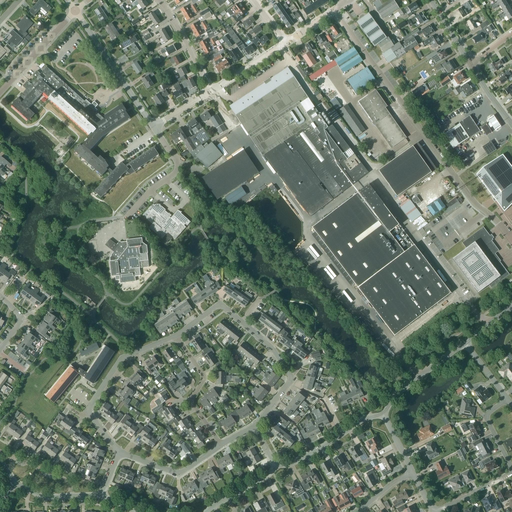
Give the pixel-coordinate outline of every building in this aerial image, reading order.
[(51,8),(42,0),(39,0),(37,3),(37,4),(33,9),(32,8),(29,12),(34,16),(42,8),(47,13),(51,8)] [(146,1),(145,1),(145,0),(139,4),(142,8),(139,10),(141,13),(144,10),(143,9),(149,6),(147,3),(146,1)] [(318,8),(323,5),(319,0),(316,0),(317,0),(318,1),(317,1),(314,3),(318,8)] [(383,19),(398,8),(392,0),(391,0),(377,9),(383,19)] [(499,5),(502,9),(508,5),(504,0),(503,0),(492,7),(494,10),(498,7),(497,6),(499,5)] [(312,12),(318,8),(314,3),(310,5),(310,4),(308,1),(306,2),(312,12)] [(307,7),(306,8),(303,10),(307,15),(312,12),(306,2),(304,4),(306,7),(307,7)] [(418,8),(415,2),(408,7),(407,6),(404,9),(404,8),(398,12),(401,16),(406,13),(406,12),(410,10),(411,12),(418,8)] [(232,16),(236,12),(243,7),(240,3),(235,6),(234,5),(226,11),(231,16),(232,16)] [(273,7),(277,12),(287,5),(285,4),(281,6),(279,3),(273,7)] [(95,11),(99,17),(98,18),(101,22),(107,18),(106,15),(111,11),(106,4),(103,6),(106,11),(104,12),(100,7),(95,11)] [(124,14),(129,11),(124,4),(120,7),(124,14)] [(194,4),(191,6),(192,8),(189,10),(188,9),(189,9),(187,7),(186,6),(180,10),(184,15),(196,8),(194,4)] [(464,8),(463,7),(458,10),(463,17),(468,14),(467,12),(472,9),(469,4),(466,6),(467,7),(464,8)] [(277,12),(281,17),(286,14),(284,11),(288,8),(287,5),(277,12)] [(497,16),(499,18),(511,11),(508,5),(502,9),(504,13),(502,14),(501,13),(497,16)] [(246,12),(243,7),(236,12),(232,16),(237,22),(243,18),(241,15),(246,12)] [(198,11),(196,8),(184,15),(187,21),(193,17),(191,14),(194,12),(195,13),(198,11)] [(504,18),(503,17),(506,16),(508,20),(511,17),(511,11),(499,18),(500,20),(504,18)] [(150,17),(152,20),(157,17),(153,12),(149,15),(148,15),(145,17),(146,19),(150,17)] [(411,19),(407,21),(411,26),(414,24),(413,23),(418,20),(420,24),(423,22),(424,23),(428,20),(426,16),(425,17),(421,12),(415,16),(413,18),(411,19)] [(301,17),(298,13),(294,16),(284,23),(288,28),(293,24),(291,21),(295,18),(296,20),(301,17)] [(390,62),(396,57),(397,58),(405,53),(411,49),(418,44),(413,38),(401,46),(399,42),(394,46),(388,37),(387,38),(384,34),(369,13),(368,14),(357,22),(369,39),(375,47),(378,44),(383,53),(381,54),(382,55),(384,57),(388,63),(390,62)] [(288,17),(286,14),(281,17),(284,23),(294,16),(292,14),(288,17)] [(25,37),(28,34),(25,32),(33,23),(27,18),(25,16),(16,26),(21,29),(19,32),(25,37)] [(475,23),(473,21),(477,19),(476,16),(472,19),(467,22),(472,30),(480,25),(480,24),(478,23),(476,23),(475,23)] [(157,17),(152,20),(154,24),(151,26),(152,28),(156,26),(160,23),(157,17)] [(249,19),(248,19),(245,21),(242,24),(238,26),(240,29),(244,26),(247,24),(249,26),(255,21),(252,17),(249,19)] [(193,32),(206,25),(204,21),(201,23),(202,24),(198,26),(196,23),(190,26),(193,32)] [(117,26),(116,26),(115,26),(114,27),(111,23),(105,28),(109,34),(116,30),(118,28),(117,26)] [(208,28),(206,25),(193,32),(197,38),(203,34),(201,31),(204,29),(205,30),(208,28)] [(252,30),(249,32),(250,35),(254,32),(255,34),(262,29),(259,25),(255,28),(255,27),(252,30)] [(333,32),(334,34),(332,36),(334,39),(341,34),(337,29),(335,25),(331,28),(333,31),(333,32)] [(423,33),(426,37),(434,32),(430,25),(417,33),(418,36),(423,33)] [(118,28),(116,30),(109,34),(111,37),(110,37),(112,41),(113,40),(120,36),(117,31),(119,30),(118,28)] [(160,33),(162,37),(167,34),(164,28),(159,31),(155,33),(156,35),(160,33)] [(486,39),(486,38),(486,37),(485,35),(487,34),(484,29),(476,34),(477,35),(472,39),(475,44),(480,41),(481,41),(482,41),(483,41),(484,40),(485,40),(486,39)] [(12,36),(6,43),(12,48),(15,45),(16,46),(23,39),(13,30),(9,33),(12,36)] [(214,36),(219,34),(217,31),(208,35),(209,39),(214,36)] [(164,41),(161,43),(162,45),(165,43),(170,40),(167,34),(162,37),(164,41)] [(228,34),(223,38),(229,47),(235,43),(228,34)] [(326,37),(330,43),(334,40),(330,34),(326,37)] [(258,44),(260,42),(262,45),(266,43),(265,42),(269,40),(265,35),(259,39),(257,36),(251,40),(253,42),(256,47),(259,45),(258,44)] [(321,44),(323,43),(324,45),(326,49),(331,46),(330,44),(329,42),(327,43),(326,41),(324,38),(323,38),(321,35),(317,37),(319,41),(321,44)] [(134,43),(138,41),(135,36),(120,45),(123,50),(130,45),(133,47),(130,50),(134,55),(139,51),(134,43)] [(437,37),(435,38),(433,36),(422,42),(425,47),(430,44),(431,46),(433,44),(435,48),(441,44),(437,37)] [(217,41),(215,37),(213,38),(210,40),(211,42),(208,43),(206,40),(199,43),(202,49),(215,42),(218,41),(218,40),(217,41)] [(218,41),(215,42),(202,49),(205,55),(212,51),(210,47),(213,46),(214,47),(217,46),(220,44),(218,41)] [(312,56),(317,53),(315,49),(311,42),(310,43),(309,42),(307,43),(308,44),(305,45),(309,52),(302,56),(310,68),(317,63),(312,56)] [(238,43),(236,44),(241,51),(243,50),(243,51),(245,50),(248,55),(255,50),(251,45),(246,48),(244,45),(241,47),(238,43)] [(4,48),(0,45),(0,57),(0,58),(6,52),(8,54),(11,51),(5,46),(4,48)] [(167,49),(166,48),(161,51),(163,54),(167,52),(169,55),(177,51),(173,45),(167,49)] [(335,60),(334,60),(343,73),(362,61),(363,61),(354,47),(353,47),(339,57),(335,60)] [(234,49),(229,53),(235,62),(240,59),(238,56),(239,56),(236,52),(234,49)] [(449,55),(445,50),(442,52),(441,51),(431,58),(433,61),(434,60),(436,63),(449,55)] [(337,57),(333,51),(327,55),(330,61),(337,57)] [(224,69),(217,57),(215,54),(212,56),(213,59),(216,63),(215,63),(217,65),(215,66),(219,72),(224,69)] [(220,54),(217,57),(224,69),(230,66),(226,59),(223,62),(221,59),(222,57),(220,54)] [(154,60),(157,65),(162,62),(159,56),(154,60)] [(174,57),(169,60),(172,64),(174,63),(174,62),(175,62),(177,65),(182,62),(178,56),(175,58),(174,57)] [(137,74),(142,71),(139,65),(142,63),(138,58),(133,61),(135,64),(132,66),(137,74)] [(494,62),(489,65),(494,73),(499,69),(498,67),(503,64),(503,65),(506,63),(503,58),(500,60),(500,61),(495,64),(494,62)] [(448,73),(451,71),(456,68),(451,60),(446,63),(443,66),(448,73)] [(298,65),(296,66),(305,79),(306,78),(298,65)] [(20,96),(12,105),(29,121),(35,114),(29,109),(38,99),(43,93),(49,98),(48,98),(89,135),(90,135),(91,135),(83,145),(82,146),(80,144),(74,151),(102,176),(107,170),(111,173),(94,191),(95,192),(101,198),(127,172),(130,175),(133,173),(135,172),(135,171),(159,155),(154,148),(127,167),(121,162),(119,164),(113,171),(110,168),(108,167),(109,166),(105,161),(106,161),(100,156),(98,158),(90,151),(93,148),(102,137),(126,120),(127,121),(131,118),(126,111),(125,111),(126,110),(122,104),(104,116),(105,118),(104,119),(96,111),(95,112),(92,110),(94,108),(92,107),(91,106),(90,107),(87,105),(88,104),(85,101),(69,86),(47,67),(42,72),(46,76),(44,79),(40,75),(41,74),(37,71),(33,76),(36,79),(31,84),(30,83),(30,82),(29,81),(28,80),(24,85),(23,85),(23,86),(23,87),(24,87),(26,89),(20,96)] [(184,67),(185,67),(184,67),(179,70),(178,69),(173,72),(175,74),(179,72),(181,77),(178,79),(179,82),(186,79),(185,79),(184,76),(188,73),(184,67)] [(367,67),(348,80),(356,93),(376,81),(367,67)] [(272,166),(310,217),(343,191),(368,172),(332,125),(328,128),(319,114),(321,112),(318,107),(316,109),(309,98),(290,70),(289,68),(271,79),(270,78),(270,79),(265,83),(264,82),(265,83),(230,107),(242,124),(263,156),(264,155),(267,159),(272,166)] [(154,84),(150,78),(155,75),(151,69),(145,73),(147,77),(141,80),(142,81),(142,80),(145,85),(148,88),(147,89),(154,84)] [(461,72),(453,77),(454,79),(453,80),(453,81),(454,82),(455,83),(456,82),(458,84),(466,79),(461,72)] [(506,72),(504,74),(505,76),(498,80),(501,84),(507,80),(508,80),(510,79),(509,77),(506,73),(506,72)] [(448,76),(439,82),(442,86),(445,85),(444,84),(450,80),(448,76)] [(187,81),(187,80),(180,83),(183,88),(189,85),(191,89),(196,86),(192,78),(187,81)] [(181,90),(182,90),(179,85),(178,82),(173,85),(176,91),(173,93),(176,98),(183,94),(181,90)] [(459,89),(458,87),(453,90),(456,95),(461,92),(463,91),(467,97),(474,92),(468,82),(460,87),(459,89)] [(421,85),(412,92),(416,97),(425,91),(422,86),(421,85)] [(153,98),(156,102),(155,103),(157,106),(159,106),(165,102),(163,99),(169,95),(165,90),(159,94),(153,98)] [(387,106),(376,90),(361,100),(358,102),(391,148),(406,138),(385,108),(387,106)] [(318,91),(314,93),(316,96),(316,97),(319,101),(323,98),(320,94),(318,91)] [(95,112),(96,111),(97,110),(95,108),(98,105),(94,101),(91,105),(86,100),(85,101),(88,104),(87,105),(90,107),(91,106),(92,107),(94,108),(92,110),(95,112)] [(347,105),(339,110),(357,136),(365,130),(347,105)] [(336,120),(340,117),(335,111),(331,114),(333,117),(336,120)] [(204,121),(205,122),(208,120),(207,119),(209,118),(216,128),(222,123),(217,114),(213,116),(212,115),(210,116),(208,112),(200,117),(203,122),(204,121)] [(434,124),(438,121),(432,114),(429,116),(434,124)] [(493,115),(488,119),(495,130),(501,126),(493,115)] [(486,123),(478,129),(469,116),(459,123),(460,123),(445,133),(444,134),(453,149),(469,138),(482,129),(486,135),(491,132),(489,128),(486,123)] [(198,124),(195,119),(188,124),(192,129),(197,126),(199,130),(203,127),(200,122),(198,124)] [(217,128),(221,134),(226,130),(222,125),(221,125),(217,128)] [(190,152),(196,148),(190,138),(190,137),(187,138),(184,134),(180,129),(170,135),(176,143),(177,142),(178,142),(179,141),(179,140),(178,139),(180,137),(182,139),(190,152)] [(210,139),(204,129),(190,138),(196,148),(201,145),(210,139)] [(491,141),(482,147),(487,154),(488,156),(496,150),(495,148),(491,141)] [(203,146),(201,145),(196,148),(190,152),(195,158),(194,159),(198,163),(200,160),(207,168),(222,155),(211,142),(208,145),(207,143),(203,146)] [(436,169),(426,154),(418,142),(412,147),(379,170),(397,197),(406,190),(436,169)] [(244,150),(202,178),(217,200),(259,172),(244,150)] [(483,167),(476,174),(494,198),(504,211),(509,202),(511,199),(511,166),(503,154),(483,167)] [(0,157),(0,163),(3,166),(5,164),(9,167),(11,165),(0,157)] [(272,166),(267,159),(263,162),(268,169),(272,166)] [(359,192),(312,227),(358,288),(395,336),(451,293),(414,245),(384,205),(384,204),(369,184),(359,192)] [(439,197),(427,206),(434,216),(441,211),(446,207),(444,204),(439,197)] [(457,206),(460,204),(456,197),(446,204),(448,207),(443,211),(446,214),(457,206)] [(409,198),(400,205),(412,221),(422,215),(409,198)] [(178,210),(173,216),(171,218),(168,216),(169,214),(165,210),(166,210),(162,207),(161,206),(160,205),(160,204),(158,204),(156,204),(154,205),(153,204),(152,205),(150,206),(143,215),(152,224),(149,227),(163,239),(167,242),(169,240),(171,241),(173,238),(175,239),(185,228),(186,227),(184,225),(185,224),(187,226),(188,225),(191,222),(181,213),(182,212),(181,212),(180,211),(178,210)] [(495,253),(499,251),(499,250),(492,241),(493,240),(490,236),(492,235),(490,236),(483,227),(464,241),(462,243),(466,248),(452,259),(478,293),(489,285),(491,288),(509,274),(494,254),(495,253)] [(147,245),(146,245),(143,242),(142,238),(134,239),(127,240),(127,241),(123,242),(120,247),(110,239),(105,245),(115,253),(112,256),(111,255),(110,258),(110,261),(111,268),(111,269),(112,276),(115,276),(116,280),(120,279),(120,283),(128,282),(136,281),(135,276),(141,276),(139,262),(148,260),(146,245),(147,245)] [(6,271),(0,279),(2,281),(3,280),(5,282),(9,277),(11,278),(16,273),(11,269),(8,273),(6,271)] [(206,282),(214,293),(218,290),(218,289),(221,287),(217,281),(214,283),(213,282),(210,281),(209,282),(208,281),(206,282)] [(209,297),(214,293),(206,282),(204,283),(207,288),(204,290),(209,297)] [(23,298),(29,290),(27,288),(30,284),(28,283),(20,294),(22,296),(22,297),(23,298)] [(231,297),(238,286),(237,284),(233,289),(227,284),(223,290),(226,293),(226,294),(231,297)] [(240,287),(238,286),(231,297),(235,300),(240,293),(237,291),(240,287)] [(198,287),(196,288),(204,300),(209,297),(204,290),(201,291),(198,287)] [(32,292),(29,290),(23,298),(25,299),(26,298),(29,300),(37,289),(34,288),(32,292)] [(204,300),(196,288),(194,290),(197,294),(191,298),(195,305),(199,303),(204,300)] [(30,303),(32,304),(38,296),(36,294),(39,291),(37,289),(29,300),(31,302),(30,303)] [(243,295),(240,293),(235,300),(240,304),(248,292),(246,291),(243,295)] [(250,294),(248,292),(240,304),(245,307),(250,300),(247,298),(250,294)] [(38,296),(32,304),(34,306),(35,305),(38,307),(45,296),(43,294),(40,298),(38,296)] [(188,313),(193,310),(187,301),(182,304),(188,313)] [(183,316),(188,313),(182,304),(178,308),(183,316)] [(178,308),(174,310),(174,309),(172,310),(178,319),(183,316),(178,308)] [(179,321),(178,319),(172,310),(170,311),(171,312),(172,314),(169,316),(175,324),(179,321)] [(259,320),(263,324),(272,313),(270,311),(267,316),(264,314),(259,320)] [(45,317),(53,323),(55,320),(59,323),(60,321),(51,314),(49,313),(47,316),(46,315),(45,317)] [(268,327),(273,321),(270,319),(274,314),(272,313),(263,324),(268,327)] [(273,321),(268,327),(273,331),(281,320),(285,315),(285,314),(283,313),(276,323),(273,321)] [(281,320),(273,331),(277,334),(278,333),(280,335),(285,329),(280,325),(286,316),(285,315),(281,320)] [(170,327),(175,324),(169,316),(164,319),(170,327)] [(51,325),(53,323),(45,317),(43,319),(45,320),(43,322),(54,330),(55,328),(51,325)] [(170,327),(164,319),(159,322),(165,331),(170,327)] [(218,331),(220,333),(228,323),(223,320),(218,326),(221,328),(218,331)] [(40,324),(38,326),(47,332),(48,329),(52,332),(54,330),(43,322),(41,325),(40,324)] [(160,334),(165,331),(159,322),(155,325),(160,334)] [(227,334),(232,327),(228,323),(220,333),(222,334),(224,331),(227,334)] [(47,332),(38,326),(37,328),(38,328),(36,331),(39,334),(43,336),(47,339),(49,337),(45,334),(47,332)] [(228,339),(229,340),(237,331),(232,327),(227,334),(230,336),(228,339)] [(284,345),(289,339),(291,336),(288,334),(289,332),(285,329),(280,335),(283,337),(279,342),(284,345)] [(237,331),(229,340),(231,342),(234,339),(237,341),(242,335),(237,331)] [(24,337),(32,342),(34,340),(38,343),(39,341),(39,340),(36,338),(28,333),(26,336),(25,335),(24,337)] [(191,343),(194,348),(202,342),(200,339),(202,338),(198,333),(193,337),(195,339),(191,343)] [(291,341),(289,339),(284,345),(288,349),(292,344),(294,346),(299,340),(295,336),(291,341)] [(34,344),(32,342),(24,337),(23,338),(24,339),(22,342),(33,350),(34,348),(33,346),(34,344)] [(304,343),(299,340),(294,346),(297,348),(293,353),(298,356),(303,349),(300,347),(304,343)] [(19,344),(17,345),(26,351),(27,349),(31,352),(33,350),(22,342),(20,344),(19,344)] [(209,349),(206,344),(204,345),(202,342),(194,348),(198,353),(202,349),(204,352),(206,351),(209,349)] [(238,355),(240,357),(248,346),(243,342),(237,350),(240,352),(238,355)] [(82,350),(85,355),(99,348),(97,343),(87,347),(88,349),(83,351),(82,350)] [(26,351),(17,345),(16,347),(17,348),(15,351),(18,353),(20,354),(26,359),(28,356),(24,354),(26,351)] [(71,367),(46,396),(54,403),(58,399),(61,394),(65,390),(68,386),(79,373),(82,376),(85,378),(94,384),(97,379),(97,378),(100,375),(101,373),(103,370),(104,368),(106,365),(108,362),(109,361),(111,357),(112,356),(115,352),(106,346),(88,373),(87,372),(80,367),(78,370),(77,372),(71,367)] [(247,357),(253,350),(248,346),(240,357),(242,358),(244,355),(247,357)] [(303,349),(298,356),(303,360),(311,349),(309,347),(306,351),(303,349)] [(172,358),(174,361),(179,358),(175,352),(172,354),(168,348),(163,352),(169,360),(172,358)] [(203,357),(207,362),(214,357),(212,354),(214,353),(211,348),(209,349),(206,351),(208,354),(203,357)] [(247,363),(249,364),(258,354),(253,350),(247,357),(250,359),(247,363)] [(258,354),(249,364),(251,366),(253,363),(256,365),(262,357),(258,354)] [(154,356),(149,359),(155,367),(158,365),(160,367),(163,364),(159,358),(157,360),(154,356)] [(214,357),(207,362),(210,367),(215,364),(217,367),(222,363),(218,358),(216,360),(214,357)] [(155,367),(149,359),(145,362),(148,366),(145,368),(149,374),(153,372),(152,370),(155,367)] [(176,363),(179,368),(184,364),(180,359),(176,363)] [(499,371),(503,377),(507,374),(511,380),(511,379),(511,368),(508,364),(499,371)] [(310,365),(308,371),(321,374),(323,369),(310,365)] [(320,377),(321,374),(308,371),(306,376),(314,379),(315,376),(320,377)] [(0,378),(4,381),(6,379),(11,382),(12,380),(8,377),(1,372),(0,373),(0,378)] [(137,372),(132,376),(139,383),(142,381),(143,382),(147,378),(143,374),(140,376),(137,372)] [(181,379),(178,381),(183,388),(188,385),(184,380),(188,377),(184,372),(179,376),(181,379)] [(267,372),(265,374),(276,382),(280,378),(272,372),(270,375),(267,372)] [(276,382),(265,374),(264,376),(267,378),(265,381),(272,387),(276,382)] [(160,375),(155,380),(158,383),(163,379),(160,375)] [(126,382),(131,387),(133,385),(135,387),(138,385),(139,387),(141,385),(139,383),(132,376),(130,379),(129,378),(126,382)] [(306,376),(305,382),(317,386),(318,383),(314,382),(314,379),(306,376)] [(183,388),(178,381),(175,383),(173,380),(167,384),(172,391),(176,389),(178,392),(183,388)] [(130,388),(131,387),(126,382),(123,387),(125,388),(123,391),(129,395),(132,396),(135,392),(130,388)] [(317,386),(305,382),(303,388),(311,391),(312,387),(316,389),(317,386)] [(353,387),(359,399),(364,396),(363,393),(365,392),(362,385),(359,387),(360,388),(357,390),(354,384),(352,385),(353,387)] [(255,387),(254,388),(264,397),(268,392),(261,386),(258,389),(255,387)] [(353,402),(359,399),(353,387),(350,388),(352,392),(349,394),(353,402)] [(489,392),(488,391),(486,390),(483,393),(479,387),(474,391),(483,402),(488,399),(489,399),(490,397),(490,396),(491,396),(490,394),(490,393),(489,392)] [(208,391),(216,402),(218,401),(216,398),(219,396),(213,388),(208,391)] [(264,397),(254,388),(252,390),(255,393),(253,396),(261,401),(264,397)] [(129,395),(123,391),(121,389),(118,394),(122,397),(121,400),(128,404),(131,400),(127,397),(129,395)] [(160,405),(168,399),(167,397),(169,395),(166,390),(160,394),(162,397),(155,401),(158,406),(151,410),(154,414),(163,408),(160,405)] [(214,404),(216,402),(208,391),(203,395),(204,397),(209,403),(212,401),(214,404)] [(344,391),(342,393),(348,404),(353,402),(349,394),(346,395),(344,391)] [(295,397),(305,405),(307,403),(303,400),(305,398),(299,392),(295,397)] [(348,404),(342,393),(339,394),(341,398),(338,399),(342,407),(348,404)] [(70,397),(67,402),(78,409),(82,404),(70,397)] [(209,403),(204,397),(199,400),(204,407),(207,405),(210,408),(212,406),(209,403)] [(303,407),(305,405),(295,397),(291,402),(298,407),(300,405),(303,407)] [(460,414),(473,416),(474,409),(469,408),(470,401),(463,400),(460,414)] [(242,408),(247,416),(252,412),(249,408),(252,406),(248,401),(243,404),(244,406),(242,408)] [(291,402),(287,406),(297,415),(299,413),(295,410),(298,407),(291,402)] [(101,416),(107,420),(112,412),(109,410),(111,406),(107,403),(101,410),(104,412),(101,416)] [(166,417),(175,410),(174,408),(172,409),(170,406),(168,408),(164,408),(164,407),(159,411),(161,414),(163,413),(166,417)] [(297,415),(287,406),(283,411),(290,417),(292,414),(296,417),(297,415)] [(242,419),(247,416),(242,408),(239,410),(237,408),(232,412),(236,417),(239,415),(242,419)] [(177,412),(175,410),(166,417),(168,420),(166,422),(169,425),(174,422),(179,418),(175,413),(177,412)] [(112,412),(107,420),(112,424),(115,421),(118,423),(117,423),(118,423),(123,415),(121,414),(119,412),(116,415),(112,412)] [(229,417),(226,419),(231,427),(236,423),(233,418),(236,417),(232,412),(228,415),(229,417)] [(318,414),(324,426),(330,423),(326,415),(323,417),(321,413),(318,414)] [(127,431),(133,424),(129,421),(131,418),(127,414),(121,422),(122,422),(124,424),(121,427),(127,431)] [(324,426),(318,414),(316,415),(318,419),(315,421),(316,424),(319,429),(324,426)] [(276,436),(284,425),(288,420),(282,415),(279,418),(284,421),(279,427),(276,425),(271,432),(276,436)] [(61,426),(63,425),(65,427),(71,419),(66,416),(63,420),(60,418),(57,423),(61,426)] [(182,427),(190,421),(186,417),(180,421),(179,418),(174,422),(177,426),(180,424),(182,427)] [(12,435),(18,428),(14,425),(16,421),(14,419),(11,424),(6,431),(12,435)] [(71,434),(75,428),(72,427),(75,422),(71,419),(65,427),(68,429),(66,430),(71,434)] [(231,427),(226,419),(223,421),(222,419),(217,423),(220,427),(223,425),(226,430),(231,427)] [(25,426),(29,428),(33,423),(29,420),(25,426)] [(193,426),(190,421),(182,427),(184,430),(182,431),(185,435),(186,435),(194,429),(192,427),(193,426)] [(312,422),(309,423),(315,435),(321,432),(319,429),(316,424),(314,426),(312,422)] [(469,430),(471,432),(479,428),(479,426),(477,422),(474,424),(473,423),(470,425),(469,422),(461,425),(464,432),(469,430)] [(136,427),(133,424),(127,431),(132,436),(136,431),(139,433),(138,434),(144,427),(139,423),(136,427)] [(315,435),(309,423),(307,425),(309,428),(306,430),(310,438),(315,435)] [(442,428),(445,433),(452,430),(449,424),(442,428)] [(286,427),(284,425),(276,436),(280,439),(286,433),(283,431),(286,427)] [(420,433),(417,434),(420,441),(424,439),(434,434),(430,425),(419,430),(420,433)] [(146,444),(152,436),(148,433),(151,430),(146,426),(141,433),(144,435),(141,439),(146,444)] [(21,430),(18,428),(12,435),(18,439),(23,432),(23,433),(26,429),(24,427),(21,430)] [(77,430),(75,428),(71,434),(73,435),(72,437),(77,440),(78,439),(81,435),(83,432),(78,429),(77,430)] [(480,430),(479,428),(471,432),(472,435),(467,438),(470,443),(482,437),(480,434),(483,433),(481,429),(480,430)] [(195,439),(203,433),(200,429),(195,432),(194,429),(186,435),(188,438),(191,436),(192,437),(193,436),(195,439)] [(23,443),(28,447),(34,439),(30,436),(32,433),(30,431),(27,435),(28,436),(23,443)] [(44,431),(41,436),(46,440),(49,435),(44,431)] [(280,439),(285,443),(293,433),(291,431),(288,435),(286,433),(280,439)] [(207,438),(203,433),(195,439),(197,442),(195,443),(199,448),(204,445),(202,441),(207,438)] [(293,433),(285,443),(290,447),(291,446),(292,447),(295,442),(294,442),(295,441),(293,438),(296,435),(293,433)] [(81,435),(78,439),(85,445),(87,443),(89,444),(93,439),(89,436),(87,439),(81,435)] [(156,439),(152,436),(146,444),(152,448),(157,441),(158,441),(161,437),(158,436),(156,439)] [(167,455),(172,447),(169,445),(171,441),(166,437),(161,445),(164,447),(161,451),(167,455)] [(374,453),(381,450),(378,444),(380,443),(376,437),(366,442),(368,446),(369,449),(371,448),(374,453)] [(34,439),(28,447),(34,451),(39,444),(40,444),(43,440),(40,438),(38,442),(34,439)] [(42,450),(48,454),(53,446),(50,443),(52,440),(50,438),(47,442),(47,443),(42,450)] [(487,443),(486,440),(480,443),(478,441),(473,443),(474,446),(477,445),(479,450),(489,446),(488,443),(487,443)] [(94,447),(96,448),(94,453),(100,455),(103,457),(105,451),(100,449),(100,448),(102,446),(97,442),(94,447)] [(435,448),(432,442),(426,445),(429,451),(426,452),(430,459),(439,455),(435,448)] [(182,445),(187,452),(191,450),(186,443),(182,445)] [(53,446),(48,454),(54,458),(59,451),(62,447),(60,445),(57,449),(53,446)] [(349,450),(353,455),(352,456),(354,459),(359,456),(362,461),(368,458),(364,451),(361,453),(356,445),(349,450)] [(490,448),(489,446),(479,450),(481,454),(478,455),(480,460),(487,457),(485,454),(491,451),(490,449),(490,448)] [(176,450),(172,447),(167,455),(172,459),(178,452),(178,453),(181,449),(179,447),(176,450)] [(60,459),(66,463),(71,456),(67,453),(70,450),(67,448),(64,452),(65,452),(60,459)] [(247,454),(249,459),(258,454),(254,448),(247,452),(246,451),(242,454),(243,456),(247,454)] [(465,454),(462,448),(457,451),(460,457),(465,454)] [(92,462),(100,465),(102,460),(99,459),(100,455),(94,453),(91,452),(89,457),(93,459),(92,462)] [(228,454),(222,458),(227,466),(231,464),(233,467),(236,466),(233,461),(233,462),(228,454)] [(258,454),(249,459),(252,463),(248,465),(249,468),(254,465),(253,465),(261,460),(258,454)] [(71,456),(66,463),(71,467),(76,460),(77,461),(80,457),(77,455),(75,459),(71,456)] [(335,458),(334,459),(339,468),(342,466),(344,469),(347,467),(349,470),(354,467),(350,460),(345,463),(340,455),(337,457),(337,456),(334,458),(335,458)] [(384,465),(392,461),(389,456),(378,461),(380,464),(382,463),(384,465)] [(227,466),(222,458),(216,461),(220,468),(220,469),(222,473),(225,472),(223,468),(227,466)] [(378,465),(375,459),(370,462),(373,467),(378,465)] [(489,472),(492,471),(492,470),(498,467),(494,460),(487,464),(485,460),(478,463),(481,469),(486,467),(488,472),(489,472)] [(395,467),(392,461),(384,465),(385,469),(383,470),(382,472),(384,476),(391,473),(389,470),(395,467)] [(98,470),(100,465),(92,462),(91,464),(87,463),(85,468),(87,469),(96,473),(98,469),(98,470)] [(330,472),(332,477),(338,474),(334,467),(331,469),(327,462),(321,465),(326,474),(330,472)] [(444,467),(441,462),(436,464),(439,470),(436,472),(439,479),(450,474),(446,466),(444,467)] [(121,477),(125,479),(129,470),(123,467),(119,475),(118,475),(116,479),(119,481),(121,477)] [(211,468),(205,471),(210,479),(214,477),(216,481),(221,478),(217,471),(214,473),(211,468)] [(96,473),(87,469),(86,473),(83,472),(82,476),(89,480),(90,477),(94,478),(96,473)] [(134,486),(135,484),(137,479),(133,477),(135,473),(129,470),(125,479),(129,481),(128,485),(133,487),(134,486)] [(311,481),(314,479),(317,484),(322,481),(318,473),(315,475),(312,470),(306,473),(311,481)] [(376,484),(373,478),(376,476),(373,470),(366,473),(368,476),(365,478),(370,488),(376,484)] [(198,480),(199,483),(202,488),(208,485),(206,482),(210,479),(205,471),(199,474),(201,478),(198,480)] [(462,474),(464,478),(461,480),(459,476),(455,478),(456,478),(453,480),(453,479),(449,481),(451,485),(453,488),(452,488),(454,491),(457,490),(457,489),(463,486),(461,482),(465,480),(467,483),(473,480),(468,471),(462,474)] [(147,483),(151,474),(144,472),(142,477),(138,475),(139,475),(139,474),(137,479),(135,484),(134,486),(140,489),(141,485),(143,481),(147,483)] [(308,483),(311,481),(306,473),(301,476),(304,481),(301,483),(305,491),(310,488),(308,483)] [(157,477),(151,474),(147,483),(151,485),(149,490),(154,493),(159,482),(155,481),(157,477)] [(193,494),(197,492),(198,494),(204,491),(202,488),(199,483),(196,484),(194,480),(188,484),(193,494)] [(289,484),(288,484),(286,485),(287,488),(288,488),(291,493),(295,491),(298,496),(304,493),(301,487),(298,488),(294,481),(289,484)] [(359,487),(351,491),(354,497),(363,493),(361,489),(364,488),(361,482),(358,484),(359,487)] [(189,496),(193,494),(188,484),(181,487),(185,493),(180,495),(184,501),(190,498),(189,496)] [(160,494),(165,496),(168,488),(162,485),(160,488),(157,487),(153,496),(158,498),(160,494)] [(168,488),(165,496),(169,498),(167,502),(170,503),(174,505),(177,498),(172,496),(175,490),(168,488)] [(507,499),(511,496),(511,495),(509,490),(504,493),(503,490),(500,491),(499,492),(497,493),(501,502),(508,499),(507,499)] [(340,495),(342,499),(346,507),(351,504),(347,498),(350,496),(347,491),(340,495)] [(402,501),(408,498),(408,496),(408,495),(407,493),(406,493),(405,492),(396,496),(397,500),(393,502),(396,508),(404,504),(402,501)] [(279,509),(285,506),(281,499),(278,501),(274,493),(267,496),(272,506),(276,504),(279,509)] [(340,495),(332,499),(336,506),(338,505),(341,510),(346,507),(342,499),(340,495)] [(494,502),(491,496),(488,497),(485,498),(485,499),(482,500),(486,507),(486,508),(488,511),(491,510),(491,509),(495,507),(496,510),(501,508),(497,500),(494,502)] [(326,503),(323,505),(326,511),(332,511),(331,509),(334,507),(334,506),(330,499),(326,501),(325,502),(326,503)] [(267,511),(266,508),(269,507),(265,500),(262,502),(261,500),(254,504),(257,511),(267,511)]
